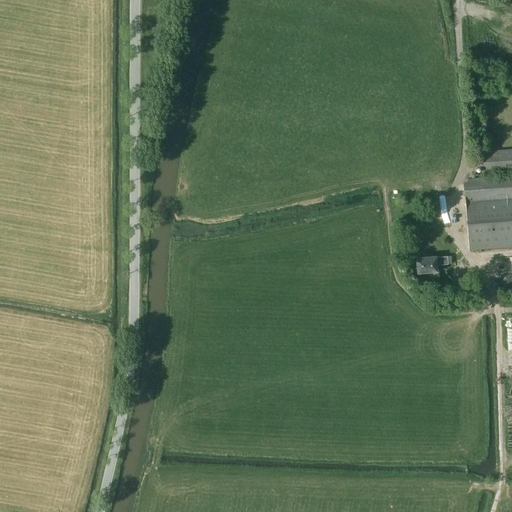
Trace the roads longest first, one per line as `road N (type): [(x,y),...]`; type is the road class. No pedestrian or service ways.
road 1 (tertiary): [(101,511),(130,362),(136,0)]
road 2 (track): [(454,235),(499,313),(502,482),(495,511)]
